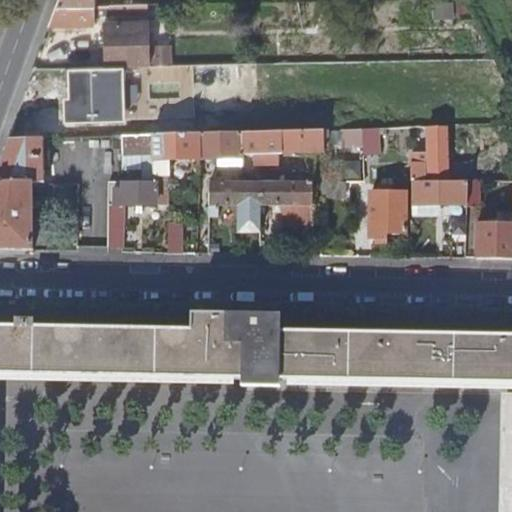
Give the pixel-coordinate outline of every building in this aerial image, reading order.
[(95,4),(57,4),(50,24),(95,22),(95,11),(102,11),(102,3),(95,4)] [(105,20),(106,65),(149,63),(149,19),(105,20)] [(206,62),(149,63),(150,77),(206,75),(206,62)] [(77,104),(77,66),(40,66),(40,106),(77,104)] [(412,180),(450,180),(449,125),(427,125),(428,168),(418,168),(418,166),(412,166),(412,180)] [(380,127),(363,127),(363,152),(380,152),(380,127)] [(324,151),(324,128),(241,131),(241,154),(244,154),(324,151)] [(244,154),(241,154),(241,131),(201,133),(202,158),(244,156),(244,154)] [(153,175),(153,160),(153,133),(122,134),(123,155),(142,154),(143,175),(153,175)] [(153,160),(202,158),(201,133),(153,133),(153,160)] [(45,136),(9,137),(0,161),(0,182),(33,182),(46,181),(45,136)] [(468,179),(450,180),(412,180),(412,203),(467,202),(468,179)] [(481,205),(481,179),(468,179),(467,202),(467,205),(481,205)] [(250,180),(244,180),(210,181),(210,217),(220,217),(220,205),(240,205),(241,235),(262,235),(261,204),(261,180),(250,180)] [(312,204),(313,180),(261,180),(261,204),(312,204)] [(345,197),(344,180),(323,180),(323,196),(345,197)] [(169,181),(168,181),(158,181),(122,181),(122,188),(114,188),(114,203),(124,203),(169,203),(169,181)] [(33,201),(33,182),(0,182),(0,248),(34,249),(34,221),(39,221),(39,201),(33,201)] [(406,230),(406,191),(392,190),(392,184),(386,184),(386,191),(371,191),(371,236),(387,235),(387,231),(406,230)] [(124,245),(124,203),(114,203),(109,203),(109,245),(124,245)] [(497,222),(478,221),(477,258),(511,258),(511,212),(509,212),(509,222),(497,222)] [(509,212),(497,212),(497,222),(509,222),(509,212)] [(182,222),(169,222),(169,251),(183,251),(182,222)] [(511,334),(262,330),(262,314),(193,313),(193,330),(34,326),(34,319),(17,319),(17,327),(0,326),(0,373),(511,382),(511,334)] [(511,511),(511,395),(501,396),(498,511),(511,511)]
